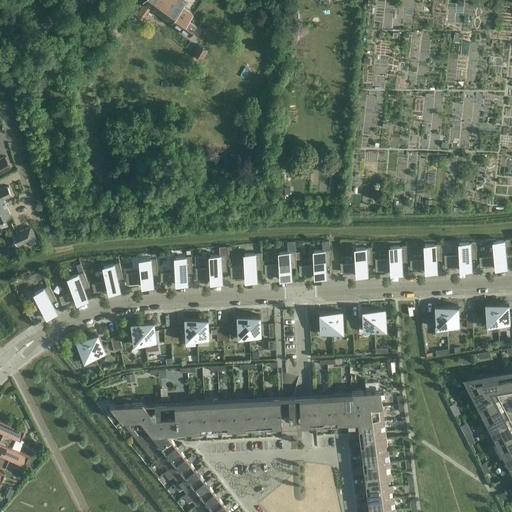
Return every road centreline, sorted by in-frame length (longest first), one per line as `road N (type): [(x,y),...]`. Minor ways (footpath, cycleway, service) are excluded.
road 1 (residential): [(0,369),(25,345),(104,308),(300,292)]
road 2 (residential): [(300,292),(511,280)]
road 3 (residential): [(310,454),(211,462),(254,511)]
road 4 (residential): [(310,454),(300,292)]
road 5 (residential): [(0,102),(39,225)]
